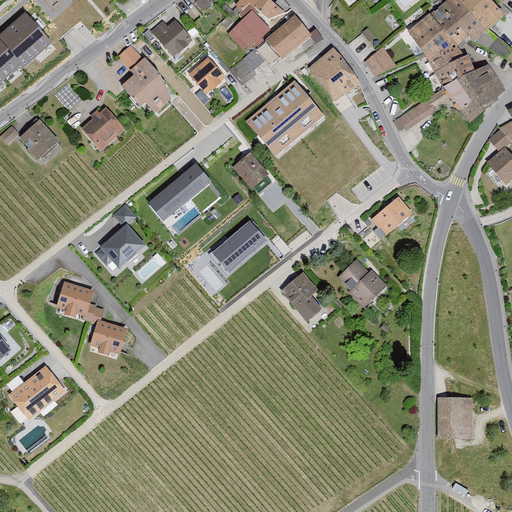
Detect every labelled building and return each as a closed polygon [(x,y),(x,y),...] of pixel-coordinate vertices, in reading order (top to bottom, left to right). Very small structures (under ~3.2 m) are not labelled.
[(210,2),(208,0),(196,0),(194,3),(203,10),(210,2)] [(277,4),(271,0),(238,0),(234,6),(242,11),(248,4),(267,18),(277,4)] [(511,51),(484,31),(504,15),(490,0),(444,0),(440,4),(466,36),(472,43),(511,62),(511,51)] [(466,36),(440,4),(428,13),(453,46),(466,36)] [(26,10),(0,33),(0,39),(20,62),(24,64),(52,39),(26,10)] [(269,30),(250,11),(227,34),(246,53),(269,30)] [(453,46),(428,13),(404,31),(428,63),(445,52),(453,46)] [(191,41),(169,16),(150,32),(172,58),(191,41)] [(266,41),(280,58),(310,35),(296,17),(266,41)] [(0,80),(20,62),(0,39),(0,80)] [(140,60),(128,46),(115,57),(129,72),(140,60)] [(244,82),(268,63),(256,48),(232,67),(244,82)] [(385,48),(365,61),(377,79),(397,66),(385,48)] [(358,85),(331,50),(308,68),(335,103),(358,85)] [(445,52),(428,63),(434,73),(453,61),(445,52)] [(207,57),(187,74),(204,93),(224,76),(207,57)] [(143,58),(140,60),(129,72),(131,74),(120,86),(139,105),(142,102),(156,117),(179,94),(143,58)] [(453,61),(434,73),(442,85),(461,77),(453,61)] [(465,75),(485,110),(500,99),(499,96),(503,89),(486,64),(465,75)] [(470,126),(485,110),(465,75),(461,77),(442,85),(451,98),(470,126)] [(323,112),(294,79),(247,120),(276,154),(323,112)] [(451,98),(442,85),(392,120),(401,132),(451,98)] [(123,127),(104,108),(99,113),(96,109),(88,116),(92,120),(81,130),(100,149),(123,127)] [(511,118),(497,129),(509,142),(511,144),(511,118)] [(40,123),(19,141),(37,162),(58,144),(40,123)] [(13,126),(1,135),(8,143),(20,133),(13,126)] [(509,142),(497,129),(486,139),(498,153),(504,147),(509,142)] [(498,153),(486,162),(504,186),(511,179),(511,156),(504,147),(498,153)] [(268,175),(247,153),(233,166),(254,188),(268,175)] [(194,163),(146,201),(163,222),(190,200),(199,212),(220,196),(194,163)] [(416,212),(399,194),(371,219),(388,238),(416,212)] [(267,240),(250,221),(213,253),(230,272),(267,240)] [(127,222),(93,250),(104,263),(112,257),(119,266),(145,244),(127,222)] [(383,284),(355,257),(334,279),(363,306),(383,284)] [(318,285),(302,267),(277,289),(305,320),(320,306),(308,294),(318,285)] [(93,289),(61,280),(53,309),(84,319),(93,289)] [(126,326),(95,318),(89,345),(120,353),(126,326)] [(0,333),(0,356),(11,346),(0,333)] [(46,365),(8,396),(26,419),(65,388),(46,365)] [(471,396),(438,396),(437,436),(470,437),(471,396)]
